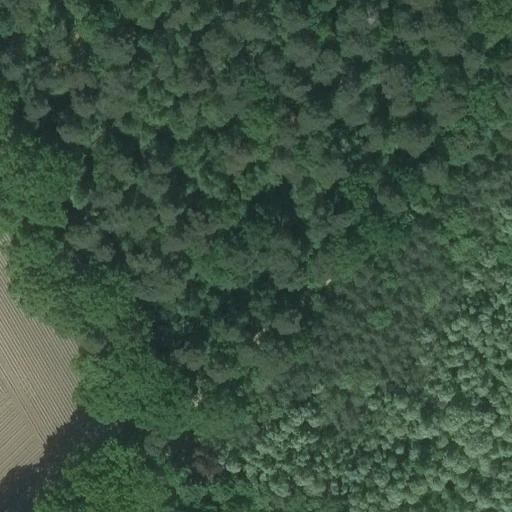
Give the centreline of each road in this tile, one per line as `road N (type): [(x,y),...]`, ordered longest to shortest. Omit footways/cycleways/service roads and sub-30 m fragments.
road 1 (track): [(511,76),(74,511)]
road 2 (unclassified): [(221,511),(0,141)]
